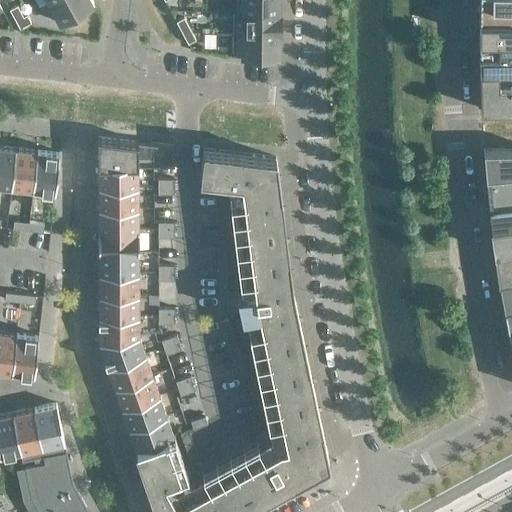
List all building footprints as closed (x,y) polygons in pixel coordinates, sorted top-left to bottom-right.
[(93,3),(91,0),(50,0),(47,2),(58,22),(93,3)] [(233,0),(233,11),(280,11),(280,0),(233,0)] [(511,0),(478,0),(478,18),(511,18),(511,0)] [(16,5),(9,9),(15,20),(22,16),(16,5)] [(233,11),(233,33),(241,33),(280,33),(280,11),(233,11)] [(26,14),(22,16),(15,20),(19,27),(30,21),(26,14)] [(184,17),(176,22),(182,33),(190,28),(184,17)] [(511,18),(478,18),(478,37),(511,37),(511,18)] [(196,39),(190,28),(182,33),(188,43),(196,39)] [(280,33),(241,33),(233,33),(233,55),(280,56),(280,33)] [(511,68),(511,37),(478,37),(479,70),(511,68)] [(511,68),(479,70),(480,108),(511,107),(511,68)] [(173,163),(173,145),(150,142),(150,154),(137,154),(137,141),(97,136),(97,164),(137,163),(173,163)] [(0,185),(10,187),(15,147),(0,145),(0,185)] [(32,189),(36,149),(15,147),(10,187),(32,189)] [(189,479),(173,434),(135,447),(157,510),(154,511),(234,511),(328,461),(291,287),(275,156),(203,148),(200,176),(227,179),(241,293),(239,293),(244,316),(245,315),(271,435),(189,479)] [(511,148),(482,148),(485,175),(511,172),(511,148)] [(36,149),(32,189),(54,192),(59,152),(36,149)] [(97,185),(138,185),(137,163),(97,164),(97,185)] [(511,172),(485,175),(488,207),(511,204),(511,172)] [(165,192),(165,177),(157,177),(157,192),(165,192)] [(165,177),(165,192),(173,192),(173,177),(165,177)] [(98,207),(138,207),(138,185),(97,185),(98,207)] [(511,204),(488,207),(491,227),(511,224),(511,204)] [(98,228),(138,228),(138,207),(98,207),(98,228)] [(12,227),(27,229),(28,221),(13,219),(12,227)] [(165,236),(165,220),(157,221),(157,236),(165,236)] [(165,220),(165,236),(174,236),(174,220),(165,220)] [(27,229),(42,230),(43,222),(28,221),(27,229)] [(511,224),(491,227),(494,252),(511,249),(511,224)] [(98,250),(138,250),(138,228),(98,228),(98,250)] [(45,243),(45,236),(16,234),(15,242),(45,243)] [(499,283),(511,281),(511,249),(494,252),(499,283)] [(98,272),(138,271),(138,250),(98,250),(98,272)] [(166,279),(166,264),(157,264),(157,279),(166,279)] [(166,264),(166,279),(174,279),(174,264),(166,264)] [(98,293),(138,293),(138,271),(98,272),(98,293)] [(511,307),(511,281),(499,284),(504,309),(511,307)] [(4,299),(19,300),(20,292),(5,291),(4,299)] [(19,300),(34,302),(35,294),(20,292),(19,300)] [(98,315),(138,315),(138,293),(98,293),(98,315)] [(166,322),(166,307),(158,307),(158,322),(166,322)] [(166,307),(166,322),(174,322),(174,307),(166,307)] [(98,315),(98,341),(138,334),(138,315),(98,315)] [(219,321),(221,327),(230,324),(228,318),(219,321)] [(221,327),(223,332),(231,330),(230,324),(221,327)] [(0,370),(11,372),(15,332),(0,330),(0,370)] [(231,330),(223,332),(225,338),(233,335),(231,330)] [(15,332),(11,372),(33,374),(38,334),(15,332)] [(168,336),(173,351),(181,348),(176,333),(168,336)] [(107,366),(145,352),(138,334),(98,341),(107,366)] [(225,338),(227,344),(235,341),(233,335),(225,338)] [(173,351),(168,336),(160,339),(165,353),(173,351)] [(227,344),(229,349),(237,347),(235,341),(227,344)] [(229,349),(231,355),(239,352),(237,347),(229,349)] [(114,386),(152,373),(145,352),(107,366),(114,386)] [(231,355),(233,361),(241,358),(239,352),(231,355)] [(233,361),(235,366),(243,364),(241,358),(233,361)] [(235,366),(237,372),(245,369),(243,364),(235,366)] [(237,372),(239,378),(247,375),(245,369),(237,372)] [(121,406),(159,393),(152,373),(114,386),(121,406)] [(182,377),(187,391),(195,389),(190,374),(182,377)] [(187,391),(182,377),(175,380),(180,394),(187,391)] [(128,427),(166,414),(159,393),(121,406),(128,427)] [(64,441),(55,402),(33,407),(42,446),(44,455),(66,451),(64,441)] [(33,407),(12,411),(20,451),(19,451),(21,460),(42,456),(44,455),(42,446),(33,407)] [(0,413),(0,454),(19,451),(20,451),(12,411),(0,413)] [(166,414),(128,427),(135,447),(173,434),(166,414)] [(192,427),(207,422),(204,415),(190,420),(192,427)] [(179,432),(181,438),(190,435),(187,429),(179,432)] [(181,438),(183,443),(191,440),(190,435),(181,438)] [(183,443),(185,449),(193,446),(191,440),(183,443)] [(185,449),(187,455),(195,452),(193,446),(185,449)] [(89,511),(66,470),(70,470),(66,451),(44,455),(42,456),(44,462),(24,466),(30,496),(38,511),(89,511)] [(187,455),(189,461),(197,458),(195,452),(187,455)]
